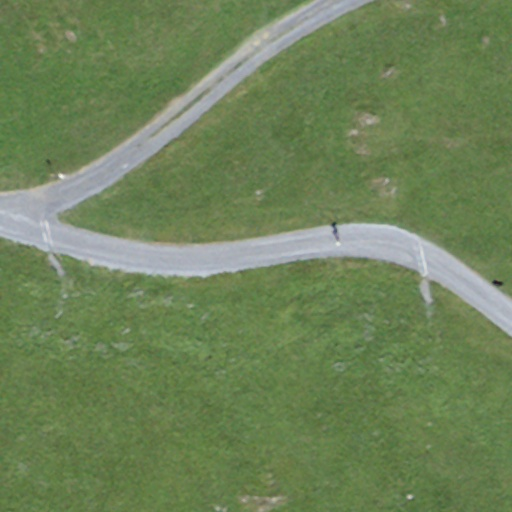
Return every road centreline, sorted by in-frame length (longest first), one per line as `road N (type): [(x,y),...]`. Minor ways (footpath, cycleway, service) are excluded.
road 1 (track): [(0,223),(147,262),(203,262),(337,241),(402,252),(511,325)]
road 2 (track): [(338,0),(247,51),(132,149),(59,194),(0,210)]
